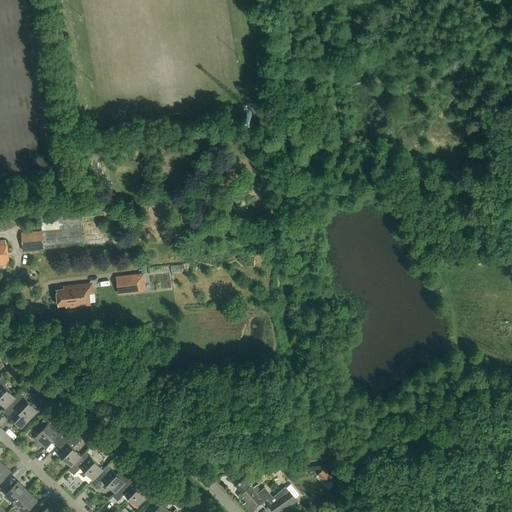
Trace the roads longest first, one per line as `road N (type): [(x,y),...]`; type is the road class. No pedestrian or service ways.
road 1 (track): [(511,388),(421,432),(350,453),(199,475)]
road 2 (unclassified): [(232,511),(199,475),(76,395),(0,322)]
road 3 (unknown): [(14,336),(32,318),(45,281),(100,276)]
